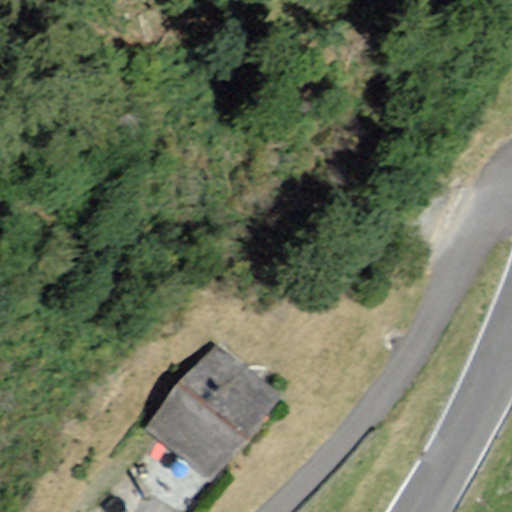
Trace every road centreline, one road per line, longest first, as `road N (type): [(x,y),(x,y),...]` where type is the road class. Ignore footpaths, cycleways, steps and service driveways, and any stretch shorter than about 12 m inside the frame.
road 1 (residential): [(275,511),(379,396),(479,211),(511,173)]
road 2 (unclassified): [(511,339),(420,511)]
